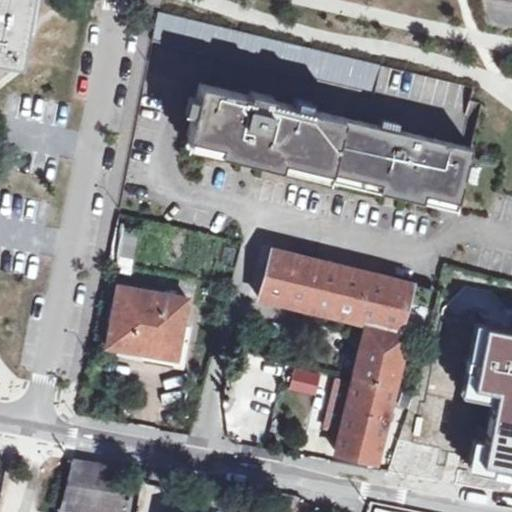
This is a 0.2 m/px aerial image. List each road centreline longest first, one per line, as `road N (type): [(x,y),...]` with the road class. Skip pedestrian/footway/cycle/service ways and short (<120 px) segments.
road 1 (residential): [(511,236),(474,225),(428,248),(264,212),(231,322),(208,453)]
road 2 (residential): [(107,0),(37,419)]
road 3 (residential): [(503,511),(208,453)]
road 4 (residential): [(208,453),(37,419)]
